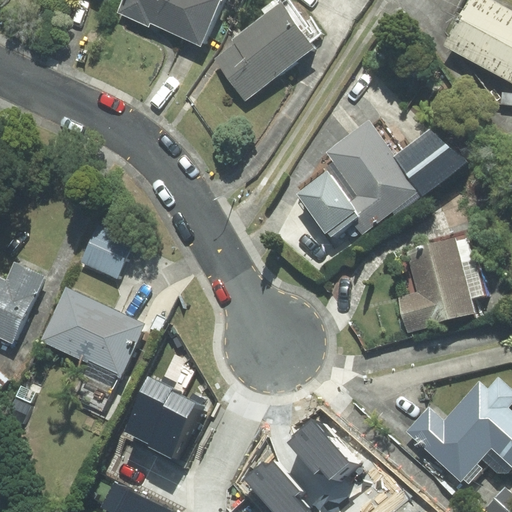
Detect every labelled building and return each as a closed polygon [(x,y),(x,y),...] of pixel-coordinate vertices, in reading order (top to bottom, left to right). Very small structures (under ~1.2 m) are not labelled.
[(130,0),(122,18),(152,33),(155,28),(206,52),(230,0),(130,0)] [(271,19),(215,57),(247,104),(334,45),(303,0),(284,0),(267,12),(271,19)] [(511,5),(503,0),(476,0),(448,47),(511,85),(511,5)] [(372,235),(426,197),(429,201),(475,168),(470,161),(442,121),(398,153),(376,122),(328,157),(336,168),(294,198),(335,254),(368,230),(372,235)] [(98,223),(81,263),(116,278),(134,238),(98,223)] [(409,334),(482,319),(479,305),(495,301),(482,240),(411,255),(419,295),(401,299),(409,334)] [(14,263),(6,280),(0,277),(0,335),(14,341),(44,276),(14,263)] [(144,324),(66,288),(41,340),(119,377),(144,324)] [(0,389),(8,379),(0,372),(0,389)] [(174,388),(150,377),(125,431),(149,442),(173,392),(174,388)] [(450,422),(434,409),(410,434),(464,487),(496,454),(511,468),(511,389),(503,381),(491,393),(482,386),(450,422)] [(197,403),(173,392),(149,442),(147,446),(171,457),(197,403)] [(330,475),(350,458),(315,417),(296,433),(300,437),(293,442),(316,469),(321,465),(330,475)] [(301,491),(274,460),(266,467),(262,463),(244,479),(273,511),(302,511),(306,509),(295,496),(301,491)] [(181,511),(183,509),(129,481),(116,507),(125,511),(181,511)] [(511,511),(511,493),(504,487),(486,510),(488,511),(511,511)]
